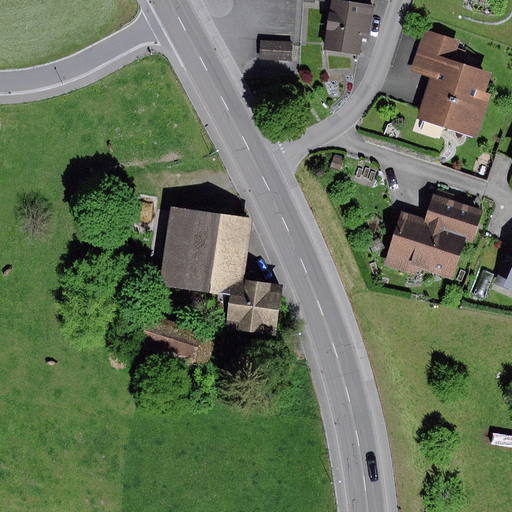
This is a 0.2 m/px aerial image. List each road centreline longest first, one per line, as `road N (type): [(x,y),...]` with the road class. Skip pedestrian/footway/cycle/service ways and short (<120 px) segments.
road 1 (primary): [(264,166),(329,322),(369,511)]
road 2 (residential): [(264,166),(334,130),(357,107),(377,78),(401,0)]
road 3 (residential): [(0,81),(63,73),(181,12)]
road 4 (primary): [(181,12),(264,166)]
